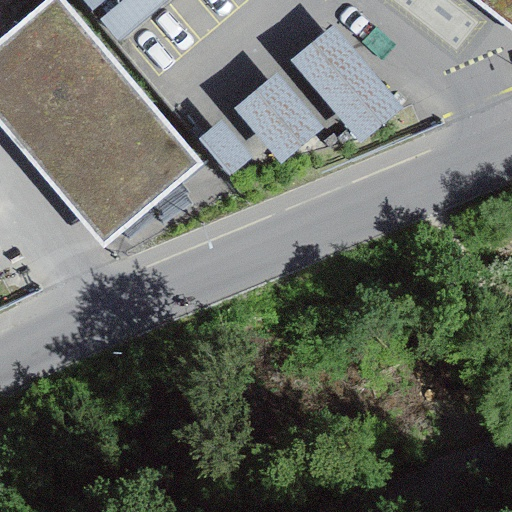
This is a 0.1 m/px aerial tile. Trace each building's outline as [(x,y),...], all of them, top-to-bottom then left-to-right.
[(50,0),(0,42),(0,116),(109,245),(204,165),(64,0),(50,0)] [(105,0),(84,0),(93,10),(105,0)] [(126,0),(102,20),(118,40),(125,34),(166,0),(126,0)] [(511,0),(482,0),(511,23),(511,0)] [(335,26),(293,62),(362,143),(404,107),(335,26)] [(324,129),(278,74),(237,108),(283,163),(324,129)] [(221,124),(202,141),(232,175),(251,158),(221,124)]
